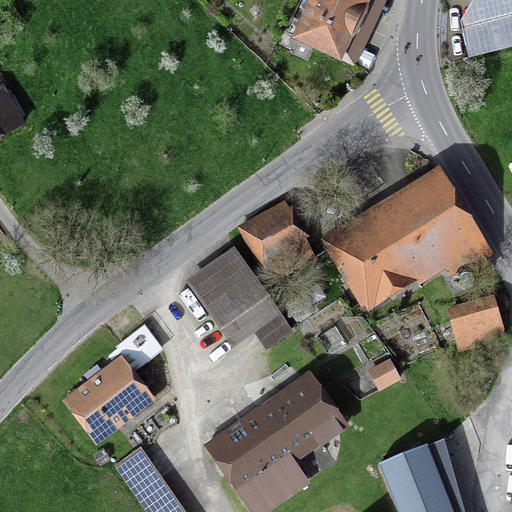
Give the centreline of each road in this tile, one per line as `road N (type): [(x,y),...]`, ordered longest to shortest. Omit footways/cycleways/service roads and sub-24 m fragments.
road 1 (tertiary): [(423,87),(334,138),(83,317),(0,404)]
road 2 (track): [(159,263),(186,316),(188,411),(222,511)]
road 3 (secondary): [(511,245),(423,87)]
road 4 (track): [(0,205),(83,317)]
road 5 (residential): [(511,375),(489,453),(483,511)]
